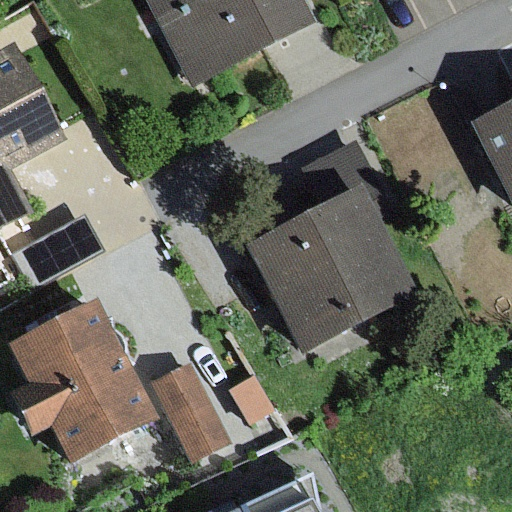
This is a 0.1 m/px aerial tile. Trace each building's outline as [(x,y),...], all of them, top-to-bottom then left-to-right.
[(296,0),(145,0),(192,91),(312,29),(296,0)] [(0,235),(31,219),(7,175),(65,145),(12,45),(0,51),(0,235)] [(511,106),(467,130),(511,215),(511,106)] [(357,192),(241,255),(300,363),(416,300),(357,192)] [(93,301),(0,344),(0,346),(20,389),(6,395),(27,439),(52,428),(70,467),(153,429),(93,301)] [(188,368),(150,388),(191,465),(229,445),(188,368)] [(253,380),(227,394),(246,428),(272,414),(253,380)] [(313,511),(307,479),(237,511),(313,511)]
